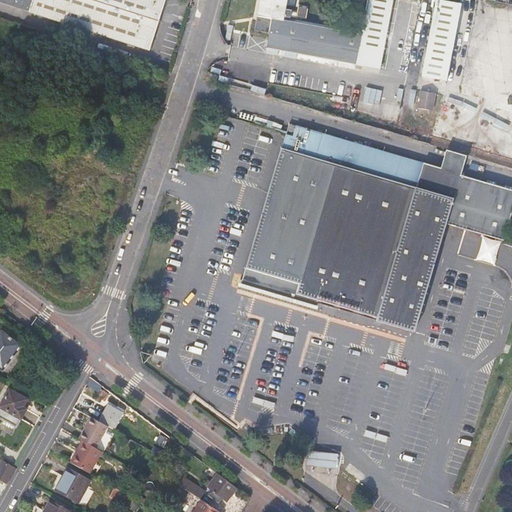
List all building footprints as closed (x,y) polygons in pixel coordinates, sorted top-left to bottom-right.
[(164,0),(0,0),(0,3),(148,50),(164,0)] [(358,49),(383,55),(393,0),(367,0),(360,38),(283,25),(284,20),(290,21),(292,13),(286,12),(287,0),(260,0),(254,34),(269,37),(265,51),(355,68),(358,49)] [(457,1),(448,0),(444,0),(443,4),(439,3),(437,3),(422,80),(447,85),(461,7),(456,6),(457,1)] [(298,16),(307,17),(308,8),(300,7),(298,16)] [(380,72),(383,55),(358,49),(355,68),(380,72)] [(431,114),(434,97),(421,95),(418,111),(431,114)] [(316,300),(376,317),(374,322),(412,333),(450,202),(420,193),(424,182),(417,180),(421,168),(286,129),(251,250),(250,250),(240,285),(315,306),(316,300)] [(455,198),(447,223),(505,241),(511,217),(511,189),(482,181),(475,204),(455,198)] [(449,291),(460,294),(462,287),(451,283),(449,291)] [(0,370),(20,346),(0,329),(0,370)] [(203,348),(205,342),(183,335),(181,340),(203,348)] [(320,380),(296,372),(294,378),(318,385),(320,380)] [(87,386),(95,392),(99,387),(91,380),(87,386)] [(102,393),(98,390),(94,396),(99,399),(102,393)] [(0,420),(13,428),(27,402),(6,391),(0,401),(0,420)] [(105,427),(111,430),(121,411),(114,407),(113,409),(106,405),(97,422),(105,427)] [(97,422),(88,417),(76,439),(79,440),(93,448),(105,427),(97,422)] [(364,436),(387,443),(389,436),(365,430),(364,436)] [(76,452),(70,463),(87,473),(99,451),(93,448),(79,440),(74,451),(76,452)] [(320,467),(333,469),(335,453),(322,452),(305,450),(303,465),(320,467)] [(74,451),(67,462),(70,463),(76,452),(74,451)] [(0,462),(0,461),(0,482),(5,486),(14,470),(0,462)] [(85,487),(88,481),(67,469),(55,491),(76,503),(85,487)] [(225,503),(235,490),(216,474),(206,488),(212,493),(208,497),(218,505),(221,500),(225,503)] [(176,476),(172,483),(198,500),(202,493),(176,476)] [(92,491),(85,487),(76,503),(84,507),(92,491)] [(130,508),(134,500),(113,488),(108,496),(130,508)] [(65,511),(47,501),(41,511),(37,509),(35,511),(65,511)] [(215,511),(200,501),(192,511),(215,511)]
